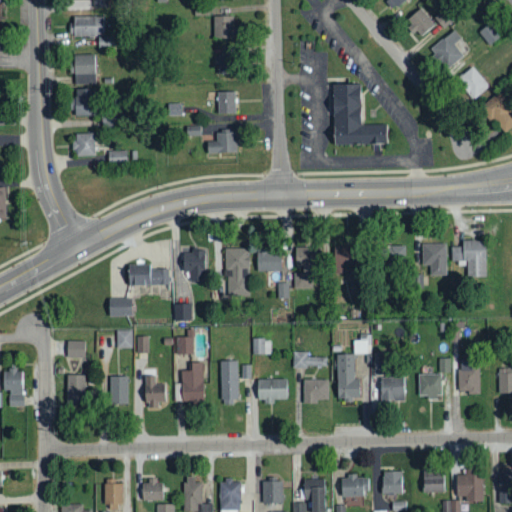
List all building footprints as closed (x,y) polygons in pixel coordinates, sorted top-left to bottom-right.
[(91,0),(91,8),(108,7),(108,0),(91,0)] [(387,0),(394,9),(404,0),(387,0)] [(434,25),(420,8),(404,21),(418,38),(434,25)] [(104,17),(71,16),(70,37),(103,37),(104,17)] [(213,17),(213,38),(234,38),(234,16),(213,17)] [(479,31),(489,45),(500,37),(490,23),(479,31)] [(447,70),(470,49),(453,29),(429,51),(447,70)] [(95,54),(73,55),(74,85),(95,84),(95,54)] [(217,73),(234,73),(234,55),(217,55),(217,73)] [(456,79),(472,99),(489,86),(472,66),(456,79)] [(385,144),(385,124),(361,125),(360,84),(332,85),(333,145),(385,144)] [(74,116),(96,115),(95,89),(73,90),(74,116)] [(218,91),(218,114),(236,113),(235,91),(218,91)] [(503,134),(511,126),(511,115),(510,114),(511,112),(511,110),(498,93),(481,108),(503,134)] [(216,133),(216,142),(207,142),(207,154),(237,153),(236,132),(216,133)] [(94,133),(73,134),(74,157),(94,156),(94,133)] [(108,151),(108,164),(126,164),(127,151),(108,151)] [(451,261),(466,261),(466,277),(486,277),(485,241),(462,241),(462,247),(451,247),(451,261)] [(446,276),(445,244),(421,244),(421,266),(430,265),(430,276),(446,276)] [(405,246),(381,245),(381,268),(404,269),(405,246)] [(331,273),(358,274),(359,247),(332,246),(331,273)] [(294,289),(318,288),(317,247),(294,247),(295,267),(302,266),(302,273),(293,273),(294,289)] [(226,249),(226,296),(249,296),(248,248),(226,249)] [(256,271),(281,271),(282,250),(257,249),(256,271)] [(182,251),(183,271),(189,271),(190,283),(206,282),(205,251),(182,251)] [(168,269),(150,269),(150,265),(127,266),(128,286),(169,285),(168,269)] [(288,283),(277,283),(278,299),(289,298),(288,283)] [(131,299),(108,299),(109,316),(131,316),(131,299)] [(173,321),(192,321),(192,304),(173,304),(173,321)] [(132,329),(116,330),(117,348),(132,348),(132,329)] [(149,336),(137,336),(138,353),(149,353),(149,336)] [(175,355),(193,354),(193,337),(174,337),(175,355)] [(353,354),(370,354),(371,338),(354,337),(353,354)] [(252,355),(271,354),(271,339),(252,339),(252,355)] [(67,358),(84,358),(85,341),(67,341),(67,358)] [(307,357),(307,352),(292,352),(292,367),(326,367),(327,357),(307,357)] [(374,375),(385,375),(385,352),(374,352),(374,375)] [(355,380),(354,354),(336,355),(337,400),(360,399),(359,380),(355,380)] [(439,373),(450,373),(450,359),(439,359),(439,373)] [(220,361),(220,402),(238,402),(237,360),(220,361)] [(459,393),(479,393),(479,360),(458,361),(459,393)] [(175,402),(203,402),(202,363),(189,363),(190,371),(181,371),(181,383),(174,383),(175,402)] [(166,405),(165,384),(156,385),(155,369),(143,369),(144,406),(166,405)] [(23,406),(24,371),(3,370),(2,391),(9,391),(9,406),(23,406)] [(499,394),(511,393),(511,373),(498,374),(499,394)] [(418,374),(418,398),(442,397),(441,374),(418,374)] [(84,375),(66,375),(66,404),(85,403),(84,375)] [(109,376),(110,405),(128,404),(127,376),(109,376)] [(404,378),(381,377),(381,401),(404,401),(404,378)] [(258,379),(257,402),(273,403),(273,399),(286,399),(287,380),(258,379)] [(328,380),(302,380),(302,404),(316,404),(316,400),(328,400),(328,380)] [(500,505),(511,504),(511,469),(498,470),(500,505)] [(483,502),(482,470),(464,470),(465,475),(456,475),(456,497),(465,496),(466,502),(483,502)] [(382,471),(381,494),(401,494),(402,472),(382,471)] [(340,476),(341,496),(368,495),(368,478),(355,478),(355,476),(340,476)] [(184,511),(197,511),(213,511),(213,504),(202,504),(202,482),(194,482),(194,477),(184,477),(184,511)] [(444,493),(444,478),(422,478),(423,493),(444,493)] [(123,507),(123,483),(115,483),(115,479),(104,479),(105,508),(123,507)] [(292,511),(324,511),(324,480),(304,480),(304,503),(292,503),(292,511)] [(162,501),(162,481),(141,482),(142,501),(162,501)] [(219,481),(220,511),(240,510),(240,481),(219,481)] [(263,505),(283,504),(282,482),(262,482),(263,505)] [(363,498),(348,497),(347,507),(363,507),(363,498)] [(442,511),(460,511),(460,501),(442,501),(442,511)]
